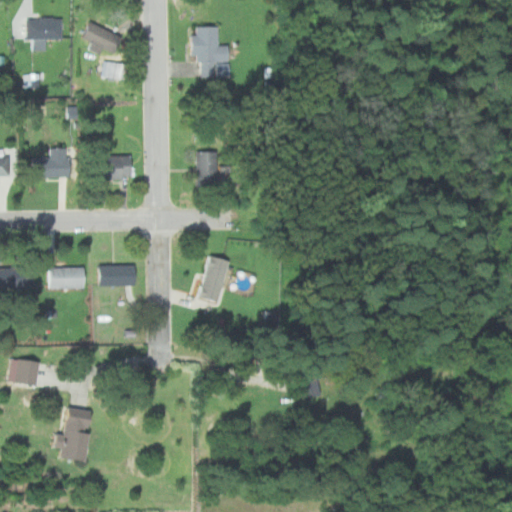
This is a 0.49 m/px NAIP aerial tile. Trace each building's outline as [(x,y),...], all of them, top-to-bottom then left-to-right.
[(63,17),(28,17),(28,38),(63,38),(63,17)] [(93,41),(89,48),(101,54),(105,46),(116,52),(124,37),(92,21),(84,37),(93,41)] [(230,61),(230,44),(219,45),(219,25),(193,26),(194,60),(201,60),(202,75),(213,75),(213,61),(230,61)] [(123,70),(124,70),(124,63),(109,62),(108,75),(122,76),(123,70)] [(67,177),(68,148),(50,147),(50,158),(30,157),(31,177),(67,177)] [(218,187),(218,150),(197,150),(197,187),(218,187)] [(0,176),(11,176),(11,155),(0,155),(0,176)] [(98,155),(98,177),(132,177),(132,155),(98,155)] [(208,255),(198,295),(218,300),(229,260),(208,255)] [(136,264),(99,264),(99,284),(136,284),(136,264)] [(34,266),(0,266),(0,286),(34,286),(34,266)] [(85,266),(49,266),(49,287),(85,287),(85,266)] [(9,383),(32,383),(33,359),(9,358),(9,383)] [(322,394),(314,362),(296,366),(305,399),(322,394)] [(87,459),(93,410),(65,407),(59,456),(87,459)]
